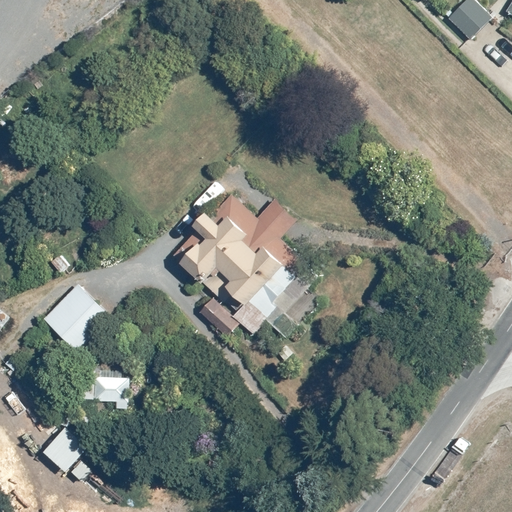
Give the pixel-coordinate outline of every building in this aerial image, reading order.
[(492,18),(474,0),(461,0),(447,14),(470,38),(492,18)] [(285,336),(324,295),(312,284),(320,276),(280,238),(298,219),(277,198),(259,216),(231,189),(172,251),(222,299),(212,309),(233,330),(242,320),(254,332),(268,319),(285,336)] [(79,257),(65,244),(49,260),(63,273),(79,257)] [(120,321),(80,282),(45,318),(85,357),(120,321)] [(0,330),(12,313),(0,305),(0,330)] [(104,375),(102,398),(120,400),(119,405),(130,406),(133,378),(104,375)]
